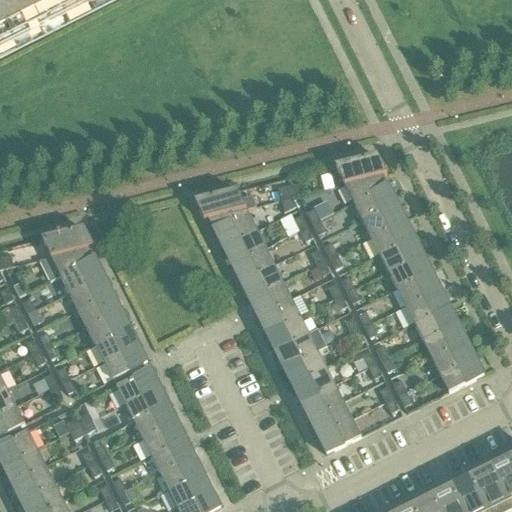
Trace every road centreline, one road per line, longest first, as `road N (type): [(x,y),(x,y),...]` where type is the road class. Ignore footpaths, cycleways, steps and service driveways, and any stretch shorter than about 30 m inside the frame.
road 1 (unclassified): [(511,342),(338,0)]
road 2 (residential): [(299,511),(511,405)]
